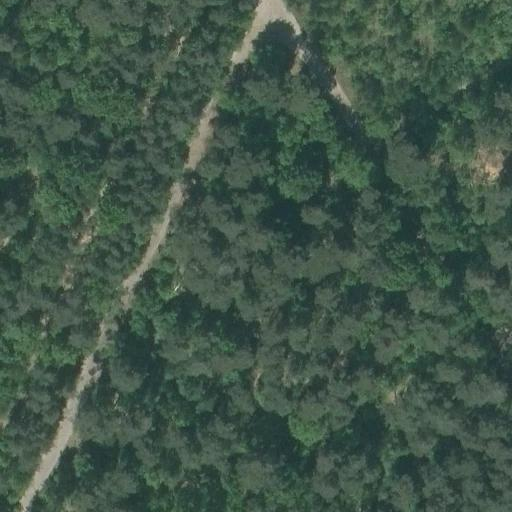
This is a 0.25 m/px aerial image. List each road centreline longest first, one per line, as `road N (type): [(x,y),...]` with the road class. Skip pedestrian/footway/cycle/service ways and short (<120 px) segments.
road 1 (track): [(271,1),(29,511)]
road 2 (track): [(511,349),(271,1)]
road 3 (track): [(378,158),(511,62)]
